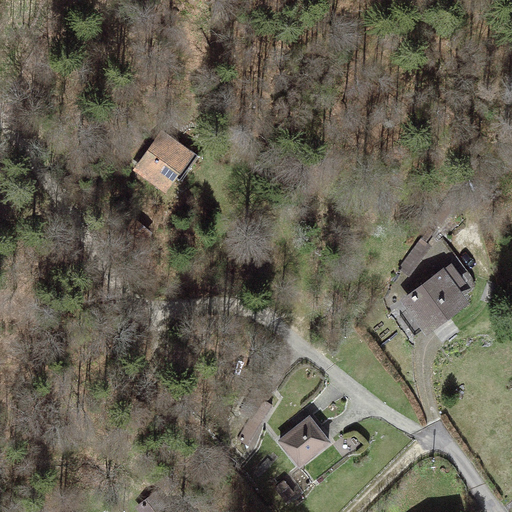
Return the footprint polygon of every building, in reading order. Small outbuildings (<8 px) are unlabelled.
[(187,154),(163,136),(139,169),(164,186),(187,154)] [(148,233),(134,221),(120,239),(133,250),(148,233)] [(409,273),(428,247),(420,241),(401,267),(409,273)] [(461,281),(450,267),(407,299),(412,305),(399,315),(414,334),(460,300),(452,289),(461,281)] [(272,405),(252,391),(240,411),(251,418),(238,438),(248,444),(272,405)] [(309,417),(279,440),(299,465),(328,441),(309,417)] [(294,493),(284,481),(275,488),(285,500),(294,493)] [(168,511),(154,493),(138,506),(142,511),(168,511)]
